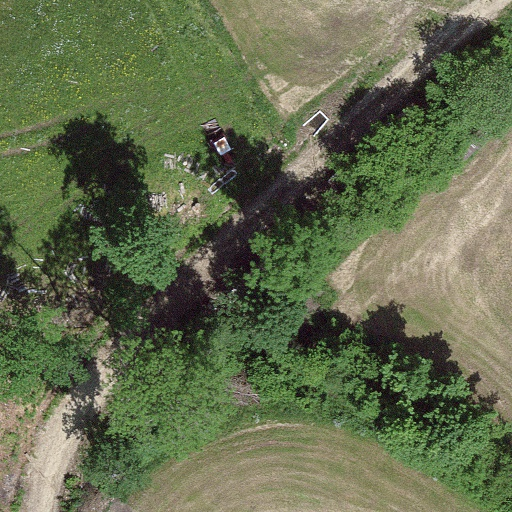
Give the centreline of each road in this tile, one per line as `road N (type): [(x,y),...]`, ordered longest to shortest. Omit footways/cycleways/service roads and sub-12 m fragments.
road 1 (track): [(40,511),(74,401),(160,325),(272,184)]
road 2 (track): [(506,0),(272,184)]
